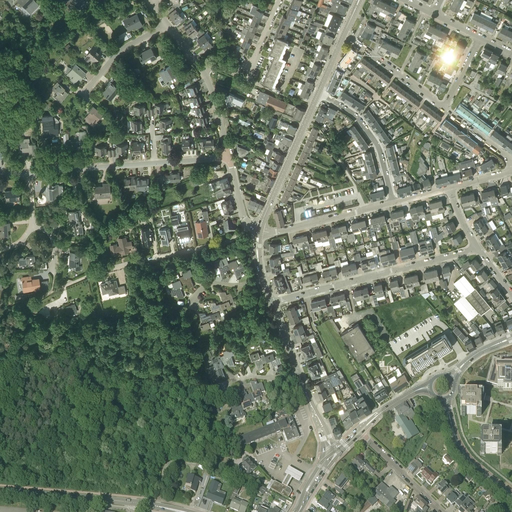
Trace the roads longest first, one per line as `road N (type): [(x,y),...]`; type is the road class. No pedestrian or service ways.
road 1 (residential): [(281,299),(477,247)]
road 2 (residential): [(103,270),(222,244),(251,224)]
road 3 (tertiary): [(259,228),(318,92)]
road 4 (residential): [(318,92),(351,112),(375,142),(392,201)]
road 5 (residential): [(392,201),(278,231),(259,228)]
road 6 (residential): [(28,172),(154,163)]
road 7 (residential): [(442,108),(344,33)]
road 8 (tertiary): [(511,495),(461,450),(445,397)]
